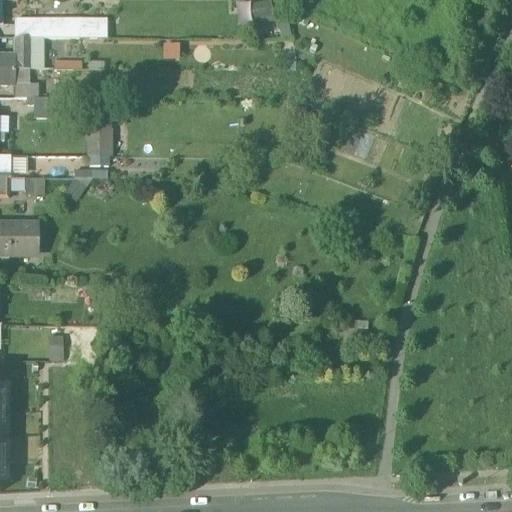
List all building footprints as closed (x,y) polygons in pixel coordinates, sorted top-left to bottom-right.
[(256,5),(257,22),(274,21),(273,4),(256,5)] [(14,22),(14,42),(32,42),(106,42),(106,22),(14,22)] [(14,58),(14,71),(29,71),(32,71),(32,42),(14,42),(14,58)] [(0,57),(0,70),(14,71),(14,58),(0,57)] [(14,71),(0,70),(0,88),(14,89),(14,71)] [(29,71),(14,71),(14,89),(14,100),(39,100),(39,87),(29,87),(29,71)] [(61,121),(61,102),(27,102),(27,108),(33,108),(33,121),(61,121)] [(86,115),(86,160),(111,160),(111,115),(86,115)] [(0,159),(0,181),(8,182),(10,182),(10,160),(0,159)] [(87,194),(87,180),(110,181),(110,172),(74,171),(74,180),(50,179),(49,194),(87,194)] [(38,225),(0,224),(0,259),(37,260),(38,225)] [(64,339),(49,339),(48,365),(64,365),(64,339)]
